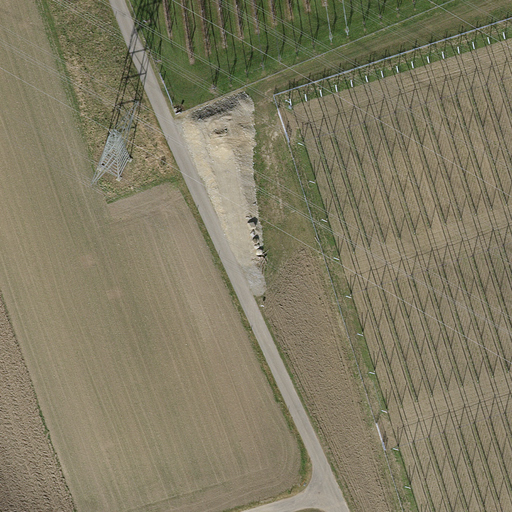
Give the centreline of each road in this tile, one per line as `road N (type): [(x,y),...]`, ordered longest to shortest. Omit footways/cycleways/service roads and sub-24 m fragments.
road 1 (track): [(118,0),(342,511)]
road 2 (track): [(485,0),(170,131)]
